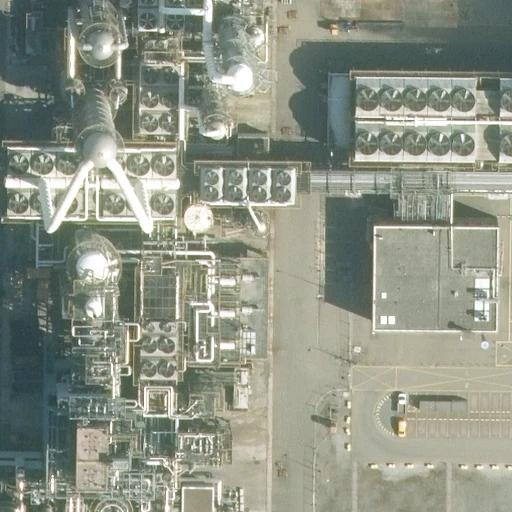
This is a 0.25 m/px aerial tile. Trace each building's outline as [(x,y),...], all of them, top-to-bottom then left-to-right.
[(511,70),(338,66),(336,155),(511,158),(511,70)] [(102,103),(103,95),(102,88),(99,82),(96,79),(92,77),(85,75),(81,75),(77,76),(71,80),(68,83),(66,87),(65,90),(64,95),(65,101),(67,106),(69,108),(72,110),(76,113),(83,115),(86,114),(91,113),(97,110),(100,106),(102,103)] [(218,166),(239,165),(239,140),(218,140),(218,166)] [(369,321),(494,322),(495,218),(371,216),(369,321)] [(245,271),(243,256),(230,257),(232,273),(245,271)] [(247,325),(246,287),(224,288),(223,270),(210,270),(211,326),(247,325)] [(113,332),(109,409),(142,411),(146,334),(113,332)] [(171,368),(150,368),(150,392),(170,392),(171,368)] [(227,387),(193,392),(197,419),(231,415),(227,387)] [(170,458),(166,435),(145,438),(149,461),(170,458)] [(216,511),(216,477),(187,477),(187,511),(216,511)]
